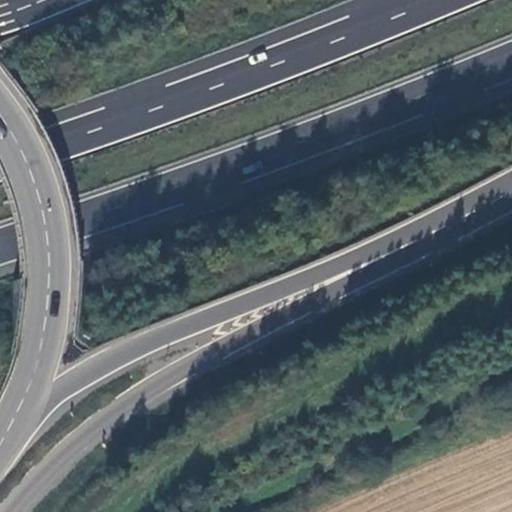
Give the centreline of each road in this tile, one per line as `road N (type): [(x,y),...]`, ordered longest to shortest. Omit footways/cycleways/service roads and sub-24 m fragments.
road 1 (trunk): [(9,511),(93,427),(137,395),(420,249),(488,194)]
road 2 (trunk): [(0,246),(511,59)]
road 3 (trunk): [(13,429),(133,347),(316,275),(488,194)]
road 4 (trunk): [(435,0),(0,163)]
road 5 (primary): [(13,429),(41,343),(46,267),(32,191),(0,120)]
